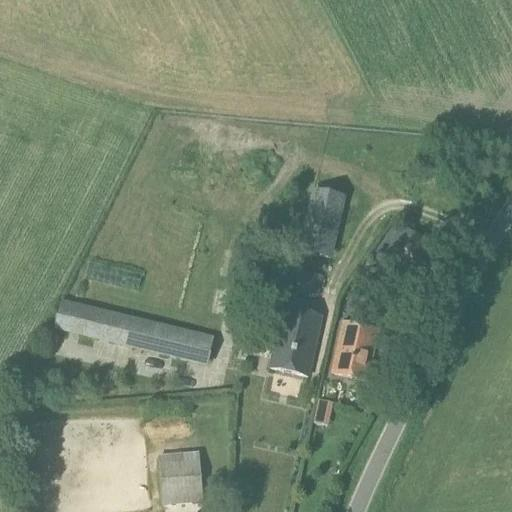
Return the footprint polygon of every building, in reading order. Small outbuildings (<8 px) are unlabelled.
[(388,193),(393,170),(378,166),(372,190),(388,193)] [(330,260),(344,201),(313,194),(299,253),(330,260)] [(401,230),(385,258),(433,285),(449,257),(401,230)] [(308,379),(321,320),(282,311),(269,370),(308,379)] [(46,317),(42,344),(202,369),(207,336),(98,318),(97,326),(46,317)] [(366,384),(378,333),(342,325),(331,376),(366,384)] [(202,505),(199,463),(158,465),(161,508),(202,505)]
